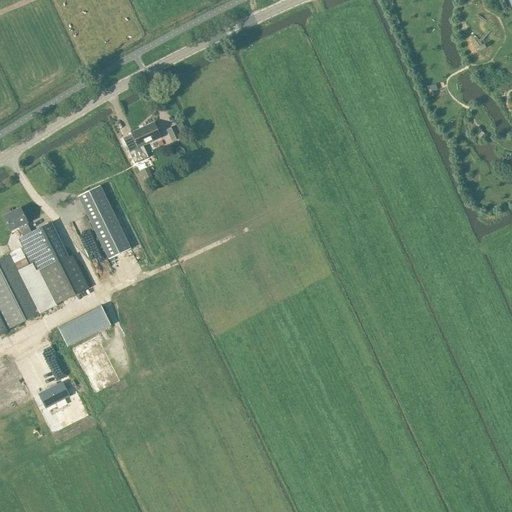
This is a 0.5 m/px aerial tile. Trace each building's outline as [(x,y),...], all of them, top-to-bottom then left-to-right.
[(125,142),(129,152),(133,150),(136,158),(147,153),(144,146),(161,138),(154,123),(132,133),(132,134),(126,137),(128,141),(125,142)] [(166,130),(172,142),(181,138),(176,126),(166,130)] [(477,126),(473,132),(477,135),(482,130),(477,126)] [(143,181),(152,177),(148,168),(139,172),(143,181)] [(78,197),(108,259),(130,248),(100,186),(78,197)] [(20,208),(11,213),(10,211),(9,210),(4,213),(3,214),(12,231),(28,223),(20,208)] [(22,248),(22,249),(34,273),(39,270),(56,306),(57,306),(56,305),(89,288),(73,256),(69,258),(52,223),(18,239),(22,248)] [(102,307),(58,328),(68,347),(111,325),(102,307)] [(97,337),(72,349),(95,394),(120,381),(97,337)] [(63,383),(39,394),(46,407),(69,396),(63,383)]
